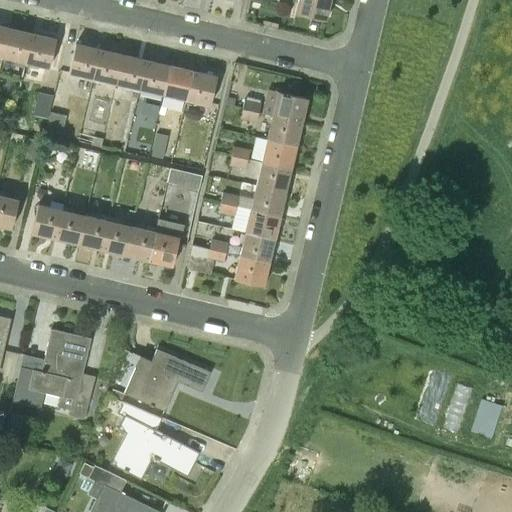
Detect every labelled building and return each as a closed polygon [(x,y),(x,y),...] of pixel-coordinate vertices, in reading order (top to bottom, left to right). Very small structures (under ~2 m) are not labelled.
[(330,0),(298,0),(295,13),(325,21),(330,0)] [(0,57),(2,58),(9,28),(0,25),(0,57)] [(2,58),(25,63),(32,33),(9,28),(2,58)] [(25,63),(49,69),(56,39),(32,33),(25,63)] [(68,73),(92,79),(99,49),(75,43),(68,73)] [(92,79),(116,84),(123,54),(99,49),(92,79)] [(116,84),(139,90),(146,60),(123,54),(116,84)] [(139,90),(162,95),(169,65),(146,60),(139,90)] [(162,95),(186,101),(193,71),(169,65),(162,95)] [(186,101),(209,106),(217,76),(193,71),(186,101)] [(242,109),(259,113),(264,89),(230,81),(224,105),(242,109)] [(33,114),(48,118),(53,96),(38,92),(33,114)] [(272,115),(301,122),(307,98),(278,92),(272,115)] [(240,118),(257,122),(259,113),(242,109),(240,118)] [(43,139),(59,143),(66,116),(50,111),(45,132),(43,139)] [(267,139),(296,145),(301,122),(272,115),(267,139)] [(25,158),(37,161),(42,140),(30,137),(25,158)] [(261,162),(290,169),(296,145),(267,139),(261,162)] [(231,156),(247,159),(250,150),(233,146),(231,156)] [(229,165),(245,169),(247,159),(231,156),(229,165)] [(256,186),(285,192),(290,169),(261,162),(256,186)] [(184,193),(196,196),(201,176),(189,173),(184,193)] [(250,209),(279,216),(285,192),(256,186),(250,209)] [(220,202),(236,206),(239,196),(222,192),(220,202)] [(0,194),(0,225),(11,228),(18,199),(0,194)] [(218,212),(234,216),(236,206),(220,202),(218,212)] [(31,233),(55,239),(62,209),(38,203),(31,233)] [(55,239),(78,244),(85,214),(62,209),(55,239)] [(245,233),(274,240),(279,216),(250,209),(245,233)] [(78,244),(102,250),(109,220),(85,214),(78,244)] [(102,250),(124,255),(131,225),(109,220),(102,250)] [(124,255),(149,261),(156,231),(131,225),(124,255)] [(172,266),(175,253),(179,236),(156,231),(149,261),(172,266)] [(239,256),(268,263),(274,240),(245,233),(239,256)] [(209,249),(226,253),(228,243),(211,239),(209,249)] [(209,259),(223,262),(226,253),(209,249),(192,244),(186,268),(206,273),(209,259)] [(268,263),(239,256),(234,279),(263,287),(268,263)] [(0,359),(8,323),(0,321),(0,359)] [(90,338),(71,334),(51,329),(41,372),(20,367),(13,397),(28,400),(27,406),(41,409),(44,393),(56,396),(54,406),(69,410),(68,415),(84,419),(93,384),(81,381),(90,338)] [(164,411),(175,386),(177,381),(202,392),(210,372),(156,349),(142,382),(130,377),(123,394),(164,411)] [(480,397),(474,429),(495,433),(501,401),(480,397)] [(152,457),(175,469),(187,475),(198,452),(154,429),(161,417),(124,402),(119,413),(125,416),(119,428),(127,432),(112,463),(141,478),(152,457)] [(160,511),(161,511),(107,486),(94,511),(160,511)]
